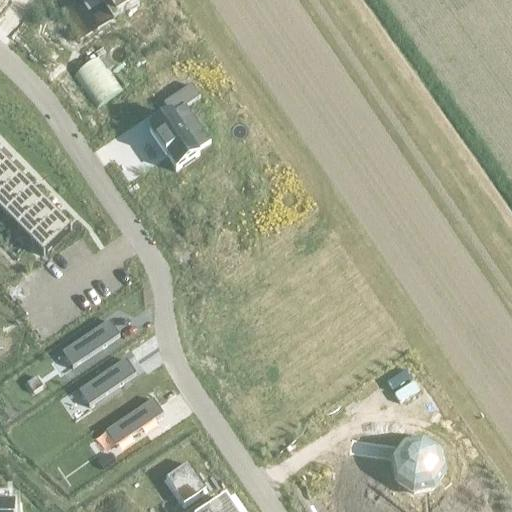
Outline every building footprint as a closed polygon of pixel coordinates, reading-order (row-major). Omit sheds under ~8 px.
[(135,0),(101,0),(114,18),(137,3),(135,0)] [(171,118),(149,133),(176,174),(199,158),(197,155),(210,146),(186,109),(200,100),(192,88),(164,107),(171,118)] [(0,176),(9,168),(8,167),(7,168),(0,161),(0,176)] [(9,168),(0,176),(0,201),(21,180),(20,181),(8,169),(9,168)] [(21,180),(0,201),(0,211),(7,218),(6,219),(6,220),(34,193),(33,192),(32,194),(20,182),(22,181),(21,180)] [(34,193),(6,220),(7,220),(8,219),(20,231),(18,232),(19,233),(46,206),(46,205),(44,206),(33,195),(34,193)] [(46,206),(19,233),(21,232),(32,244),(31,245),(59,218),(58,218),(57,219),(45,207),(47,206),(46,206)] [(59,218),(31,245),(32,246),(33,245),(45,256),(43,257),(44,258),(72,231),(71,230),(69,232),(58,220),(59,219),(59,218)] [(275,319),(227,339),(242,376),(264,367),(262,362),(288,351),(295,367),(316,358),(293,300),(271,309),(275,319)] [(110,324),(62,356),(72,371),(120,339),(110,324)] [(126,362),(79,394),(89,409),(136,377),(126,362)] [(37,379),(27,385),(33,395),(43,388),(37,379)] [(153,403),(106,435),(116,450),(164,418),(153,403)] [(401,446),(389,465),(394,488),(413,500),(435,496),(448,477),(443,454),(424,442),(401,446)] [(110,456),(98,465),(103,471),(115,463),(110,456)] [(188,467),(166,482),(184,508),(206,493),(188,467)] [(0,511),(13,511),(13,510),(6,510),(6,502),(0,501),(0,511)] [(233,511),(226,501),(209,511),(233,511)]
